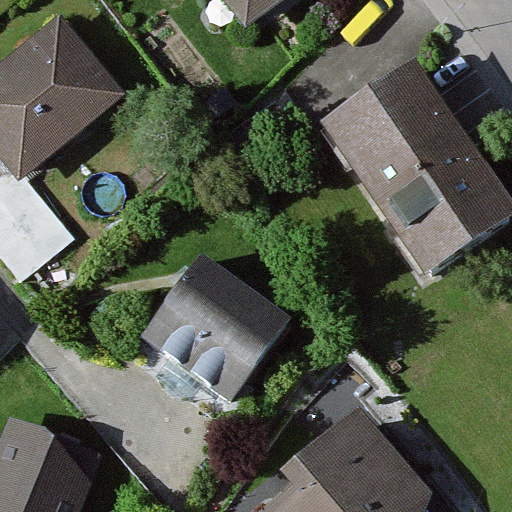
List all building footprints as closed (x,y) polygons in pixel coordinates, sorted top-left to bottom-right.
[(217,0),(250,41),(302,0),(217,0)] [(0,167),(20,192),(124,109),(59,29),(0,76),(0,167)] [(321,148),(424,298),(511,237),(511,217),(418,82),(321,148)] [(143,355),(241,414),(294,326),(195,267),(143,355)] [(433,511),(434,511),(361,422),(279,496),(291,511),(433,511)] [(0,511),(83,511),(98,464),(4,434),(0,447),(0,511)]
